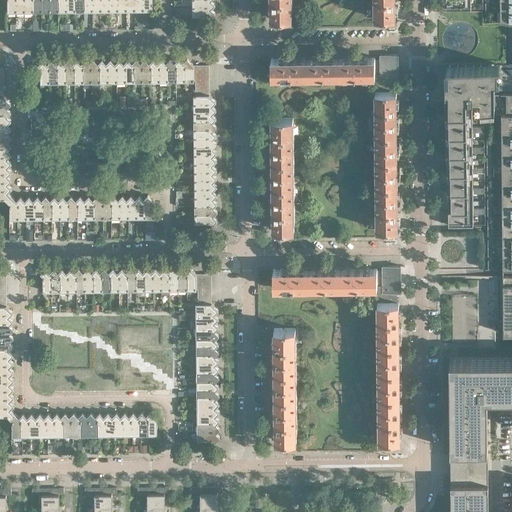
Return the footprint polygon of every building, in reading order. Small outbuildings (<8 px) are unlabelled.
[(17,0),(7,0),(8,11),(17,11),(17,0)] [(25,0),(17,0),(17,11),(26,11),(25,0)] [(34,11),(33,0),(25,0),(26,11),(34,11)] [(42,0),(33,0),(34,11),(43,11),(42,0)] [(51,10),(50,0),(42,0),(43,11),(51,10)] [(59,0),(50,0),(51,10),(59,10),(59,0)] [(67,0),(59,0),(59,10),(68,10),(67,0)] [(76,0),(67,0),(68,10),(76,10),(76,0)] [(85,0),(76,0),(76,10),(85,10),(85,0)] [(94,10),(93,0),(85,0),(85,10),(94,10)] [(102,10),(101,0),(93,0),(94,10),(102,10)] [(110,0),(101,0),(102,10),(110,10),(110,0)] [(118,0),(110,0),(110,10),(119,10),(118,0)] [(127,0),(118,0),(119,10),(127,10),(127,0)] [(135,0),(127,0),(127,10),(136,9),(135,0)] [(144,9),(144,0),(135,0),(136,9),(144,9)] [(152,9),(152,0),(144,0),(144,9),(152,9)] [(292,18),(291,0),(270,0),(270,18),(292,18)] [(395,17),(395,0),(373,0),(374,17),(395,17)] [(445,0),(446,9),(471,8),(470,0),(445,0)] [(511,11),(511,1),(500,1),(500,11),(511,11)] [(215,12),(211,8),(208,5),(193,5),(193,14),(208,14),(211,17),(215,12)] [(511,21),(511,11),(500,11),(500,22),(511,21)] [(398,80),(398,54),(380,54),(380,59),(380,74),(380,81),(394,80),(398,80)] [(339,75),(339,57),(307,58),(307,76),(339,75)] [(375,75),(375,74),(374,59),(374,57),(339,57),(339,75),(372,75),(375,75)] [(109,81),(109,66),(106,63),(102,58),(98,63),(101,66),(101,81),(109,81)] [(118,66),(115,63),(110,58),(106,63),(109,66),(109,81),(118,81),(118,66)] [(127,65),(124,62),(119,58),(115,63),(118,66),(118,81),(127,81),(127,65)] [(135,81),(135,65),(132,62),(128,58),(124,62),(127,65),(127,81),(135,81)] [(144,65),(140,62),(136,58),(132,62),(135,65),(135,81),(144,81),(144,65)] [(152,81),(152,65),(149,62),(145,58),(140,62),(144,65),(144,81),(152,81)] [(161,80),(160,65),(157,62),(153,58),(149,62),(152,65),(152,81),(161,80)] [(169,65),(166,62),(162,58),(157,62),(160,65),(161,80),(169,80),(169,65)] [(178,80),(177,65),(174,62),(170,58),(166,62),(169,65),(169,80),(178,80)] [(186,65),(183,62),(178,58),(174,62),(177,65),(178,80),(186,80),(186,65)] [(194,70),(194,65),(194,64),(187,58),(183,62),(186,65),(186,80),(194,80),(194,76),(194,70)] [(307,76),(307,58),(271,58),(271,76),(307,76)] [(50,66),(47,63),(43,59),(38,64),(41,66),(41,82),(50,82),(50,66)] [(59,82),(59,66),(56,63),(51,59),(47,63),(50,66),(50,82),(59,82)] [(67,66),(64,63),(60,59),(56,63),(59,66),(59,82),(67,81),(67,66)] [(76,81),(76,66),(72,63),(68,59),(64,63),(67,66),(67,81),(76,81)] [(84,81),(84,66),(81,63),(77,59),(72,63),(76,66),(76,81),(84,81)] [(92,66),(89,63),(85,59),(81,63),(84,66),(84,81),(93,81),(92,66)] [(101,81),(101,66),(98,63),(94,59),(89,63),(92,66),(93,81),(101,81)] [(473,188),(473,173),(484,173),(484,167),(473,167),(472,152),(484,152),(484,147),(472,147),(472,132),(484,132),(484,126),(472,126),(472,98),(480,98),(480,105),(486,105),(486,113),(490,113),(490,105),(495,105),(494,78),(499,78),(499,64),(446,65),(446,85),(447,85),(448,159),(448,225),(473,224),(473,213),(485,213),(485,208),(473,208),(473,193),(485,193),(485,187),(473,188)] [(394,90),(394,80),(380,81),(380,74),(375,74),(375,75),(372,75),(372,91),(375,91),(375,90),(394,90)] [(396,109),(396,90),(394,90),(375,90),(375,91),(375,109),(396,109)] [(216,100),(209,93),(196,94),(194,94),(194,102),(209,102),(212,105),(216,100)] [(11,103),(4,96),(0,95),(0,104),(4,104),(7,107),(11,103)] [(216,109),(212,105),(209,102),(194,102),(194,110),(209,110),(212,113),(216,109)] [(11,111),(7,107),(4,104),(0,104),(0,112),(4,112),(7,115),(11,111)] [(398,124),(398,118),(396,118),(396,109),(375,109),(375,134),(397,133),(397,124),(398,124)] [(216,117),(212,113),(209,110),(194,110),(194,119),(209,119),(212,121),(216,117)] [(11,120),(7,115),(4,112),(0,112),(0,120),(4,121),(7,124),(11,120)] [(511,113),(506,114),(501,114),(501,124),(511,124),(511,113)] [(293,135),(293,117),(272,117),(272,135),(293,135)] [(217,126),(212,121),(209,119),(194,119),(194,127),(209,127),(212,130),(217,126)] [(11,128),(7,124),(4,121),(0,120),(0,129),(4,129),(7,132),(11,128)] [(511,134),(511,124),(501,124),(501,135),(511,134)] [(217,134),(212,130),(209,127),(194,127),(194,136),(210,135),(212,138),(217,134)] [(11,136),(7,132),(4,129),(0,129),(0,137),(4,138),(7,141),(11,136)] [(399,149),(398,143),(397,143),(397,133),(375,134),(375,159),(397,159),(397,149),(399,149)] [(511,144),(511,134),(501,135),(501,145),(511,144)] [(217,143),(212,138),(210,135),(194,136),(194,144),(210,144),(213,147),(217,143)] [(293,160),(293,148),(293,135),(272,135),(272,145),(270,145),(270,151),(272,151),(272,160),(293,160)] [(12,145),(7,141),(4,138),(0,137),(0,146),(4,146),(7,149),(12,145)] [(217,151),(213,147),(210,144),(194,144),(194,153),(210,152),(213,155),(217,151)] [(511,155),(511,144),(501,145),(501,155),(511,155)] [(12,153),(7,149),(4,146),(0,146),(0,154),(5,155),(7,158),(12,153)] [(217,159),(213,155),(210,152),(194,153),(194,161),(210,161),(213,164),(217,159)] [(12,162),(7,158),(5,155),(0,154),(0,163),(5,163),(8,166),(12,162)] [(511,165),(511,155),(501,155),(501,166),(511,165)] [(399,174),(399,169),(397,169),(397,159),(375,159),(376,184),(397,184),(397,174),(399,174)] [(293,185),(293,173),(293,160),(272,160),(272,170),(270,170),(270,177),(272,177),(272,185),(293,185)] [(217,168),(212,164),(213,164),(210,161),(194,161),(194,170),(210,170),(213,173),(217,168)] [(12,170),(8,166),(5,163),(0,163),(0,171),(5,171),(8,174),(12,170)] [(511,175),(511,165),(501,166),(502,176),(511,175)] [(217,177),(213,173),(210,170),(194,170),(195,178),(210,178),(213,181),(217,177)] [(12,179),(8,174),(5,171),(0,171),(0,179),(5,180),(8,183),(12,179)] [(511,185),(511,175),(502,176),(502,186),(511,185)] [(217,185),(213,181),(210,178),(195,178),(195,187),(210,187),(213,190),(217,185)] [(12,187),(8,183),(5,180),(0,179),(0,188),(5,188),(8,191),(12,187)] [(399,199),(399,194),(397,194),(397,184),(376,184),(376,209),(397,209),(397,199),(399,199)] [(294,210),(293,185),(272,185),(272,195),(271,195),(271,201),(272,201),(272,210),(294,210)] [(511,196),(511,185),(502,186),(502,196),(511,196)] [(217,194),(213,190),(210,187),(195,187),(195,195),(210,195),(213,198),(217,194)] [(12,195),(8,191),(5,188),(0,188),(0,197),(5,198),(7,200),(12,195)] [(96,202),(93,199),(88,194),(84,199),(87,202),(87,217),(96,217),(96,202)] [(104,202),(101,198),(97,194),(93,199),(96,202),(96,217),(104,217),(104,202)] [(113,217),(113,201),(109,198),(105,194),(101,198),(104,202),(104,217),(113,217)] [(121,201),(118,198),(114,194),(109,198),(113,201),(113,217),(121,217),(121,201)] [(130,217),(129,201),(126,198),(122,194),(118,198),(121,201),(121,217),(130,217)] [(138,201),(135,198),(131,194),(126,198),(129,201),(130,217),(138,217),(138,201)] [(147,216),(146,201),(143,198),(139,194),(135,198),(138,201),(138,217),(147,216)] [(155,216),(155,201),(147,194),(143,198),(146,201),(147,216),(155,216)] [(19,218),(19,202),(16,199),(12,195),(7,200),(10,203),(10,218),(19,218)] [(28,202),(25,199),(20,195),(16,199),(19,202),(19,218),(28,218),(28,202)] [(36,218),(36,202),(33,199),(29,195),(25,199),(28,202),(28,218),(36,218)] [(45,202),(41,199),(37,195),(33,199),(36,202),(36,218),(45,218),(45,202)] [(53,202),(50,199),(46,195),(41,199),(45,202),(45,218),(53,217),(53,202)] [(62,217),(62,202),(58,199),(54,195),(50,199),(53,202),(53,217),(62,217)] [(70,202),(67,199),(63,195),(58,199),(62,202),(62,217),(70,217),(70,202)] [(78,217),(78,202),(75,199),(71,195),(67,199),(70,202),(70,217),(78,217)] [(87,217),(87,202),(84,199),(80,195),(75,199),(78,202),(78,217),(87,217)] [(217,202),(213,198),(210,195),(195,195),(195,204),(210,203),(213,206),(217,202)] [(511,206),(511,196),(502,196),(502,207),(511,206)] [(218,211),(213,206),(210,203),(195,204),(195,212),(210,212),(213,215),(218,211)] [(511,216),(511,206),(502,207),(502,217),(511,216)] [(398,227),(397,209),(376,209),(376,228),(398,227)] [(294,229),(294,210),(272,210),(273,229),(294,229)] [(218,219),(213,215),(210,212),(195,212),(195,221),(210,221),(213,224),(218,219)] [(511,227),(511,216),(502,217),(502,227),(511,227)] [(511,237),(511,227),(502,227),(502,238),(511,237)] [(511,247),(511,237),(502,238),(502,248),(511,247)] [(511,258),(511,247),(502,248),(502,258),(511,258)] [(511,268),(511,258),(502,258),(502,268),(511,268)] [(401,291),(400,265),(382,265),(382,270),(382,285),(383,292),(396,292),(401,291)] [(171,274),(168,271),(164,266),(160,271),(163,274),(163,289),(171,289),(171,274)] [(180,289),(180,273),(177,270),(172,266),(168,271),(171,274),(171,289),(180,289)] [(188,289),(188,273),(185,270),(181,266),(177,270),(180,273),(180,289),(188,289)] [(196,279),(196,273),(189,266),(185,270),(188,273),(188,289),(196,289),(196,288),(196,285),(196,279)] [(78,275),(75,272),(71,267),(66,272),(69,275),(70,290),(78,290),(78,275)] [(86,290),(86,274),(83,272),(79,267),(75,272),(78,275),(78,290),(86,290)] [(95,290),(95,274),(92,271),(87,267),(83,272),(86,274),(86,290),(95,290)] [(103,290),(103,274),(100,271),(96,267),(92,271),(95,274),(95,290),(103,290)] [(112,274),(109,271),(104,267),(100,271),(103,274),(103,290),(112,290),(112,274)] [(120,290),(120,274),(117,271),(113,267),(109,271),(112,274),(112,290),(120,290)] [(129,289),(129,274),(126,271),(122,267),(117,271),(120,274),(120,290),(129,289)] [(138,289),(137,274),(134,271),(130,267),(126,271),(129,274),(129,289),(138,289)] [(146,274),(143,271),(139,267),(134,271),(137,274),(138,289),(146,289),(146,274)] [(154,289),(154,274),(151,271),(147,267),(143,271),(146,274),(146,289),(154,289)] [(163,289),(163,274),(160,271),(155,267),(151,271),(154,274),(154,289),(163,289)] [(53,275),(49,272),(45,268),(41,273),(43,275),(43,290),(53,290),(53,275)] [(61,290),(61,275),(58,272),(54,268),(49,272),(53,275),(53,290),(61,290)] [(70,290),(69,275),(66,272),(62,268),(58,272),(61,275),(61,290),(70,290)] [(309,286),(309,268),(273,269),(273,287),(309,286)] [(341,286),(341,268),(309,268),(309,286),(341,286)] [(377,285),(377,270),(377,268),(341,268),(341,286),(374,286),(374,285),(377,285)] [(511,332),(511,268),(502,268),(503,275),(503,320),(500,320),(500,324),(503,324),(503,332),(511,332)] [(397,301),(396,292),(383,292),(382,285),(377,285),(374,285),(374,286),(374,302),(377,302),(377,301),(397,301)] [(398,301),(397,301),(377,301),(377,302),(377,320),(399,319),(398,301)] [(211,302),(198,302),(196,302),(196,310),(211,310),(214,313),(219,309),(211,302)] [(13,311),(6,304),(0,304),(0,312),(6,313),(9,315),(13,311)] [(219,317),(214,313),(211,310),(196,310),(196,319),(212,319),(215,322),(219,317)] [(14,320),(9,315),(6,313),(0,312),(0,321),(6,321),(9,324),(14,320)] [(219,326),(215,322),(212,319),(196,319),(196,327),(212,327),(215,330),(219,326)] [(401,335),(401,329),(399,329),(399,319),(377,320),(378,345),(399,344),(399,335),(401,335)] [(14,328),(9,324),(6,321),(0,321),(0,329),(6,329),(9,332),(14,328)] [(219,334),(215,330),(212,327),(196,327),(196,336),(212,336),(215,339),(219,334)] [(295,346),(295,328),(274,328),(274,346),(295,346)] [(14,337),(9,332),(6,329),(0,329),(0,337),(7,338),(10,341),(14,337)] [(219,343),(215,339),(212,336),(196,336),(196,344),(212,344),(215,347),(219,343)] [(14,345),(10,341),(7,338),(0,337),(0,346),(7,346),(10,349),(14,345)] [(219,351),(215,347),(212,344),(196,344),(196,353),(212,353),(215,356),(219,351)] [(401,360),(401,354),(399,354),(399,344),(378,345),(378,370),(399,370),(399,360),(401,360)] [(14,353),(10,349),(7,346),(0,346),(0,354),(7,355),(10,358),(14,353)] [(296,371),(295,346),(274,346),(274,356),(272,356),(272,362),(274,362),(274,371),(296,371)] [(219,360),(215,356),(212,353),(196,353),(197,361),(212,361),(215,364),(219,360)] [(14,362),(10,358),(7,355),(0,354),(0,363),(7,363),(10,366),(14,362)] [(511,357),(483,357),(449,358),(450,433),(450,455),(450,463),(451,474),(450,511),(488,511),(488,474),(488,463),(488,455),(487,395),(511,394),(511,357)] [(219,368),(215,364),(212,361),(197,361),(197,370),(212,369),(215,372),(219,368)] [(14,370),(10,366),(7,363),(0,363),(0,371),(7,372),(10,375),(14,370)] [(219,377),(215,373),(215,372),(212,369),(197,370),(197,379),(212,378),(215,381),(219,377)] [(401,385),(401,380),(399,380),(399,370),(378,370),(378,395),(399,395),(399,385),(401,385)] [(14,379),(10,375),(7,372),(0,371),(0,380),(7,380),(10,383),(14,379)] [(296,396),(296,371),(274,371),(274,381),(273,381),(273,387),(274,387),(275,396),(296,396)] [(219,385),(215,381),(212,378),(197,379),(197,387),(212,387),(215,390),(219,385)] [(14,387),(10,383),(7,380),(0,380),(0,388),(7,389),(10,391),(14,387)] [(220,394),(215,390),(212,387),(197,387),(197,395),(212,395),(215,398),(220,394)] [(14,396),(10,391),(7,389),(0,388),(0,397),(7,397),(10,400),(14,396)] [(220,402),(215,398),(212,395),(197,395),(197,404),(213,404),(215,407),(220,402)] [(401,410),(401,405),(400,405),(399,395),(378,395),(378,420),(400,420),(400,410),(401,410)] [(296,421),(296,396),(275,396),(275,406),(273,406),(273,412),(275,412),(275,421),(296,421)] [(14,404),(10,400),(7,397),(0,397),(0,405),(7,405),(10,408),(14,404)] [(220,411),(218,409),(215,407),(213,404),(197,404),(197,412),(213,412),(216,415),(220,411)] [(14,412),(10,408),(7,405),(0,405),(0,414),(7,415),(10,417),(14,412)] [(98,419),(95,416),(91,411),(87,416),(90,419),(90,434),(98,434),(98,419)] [(107,418),(103,415),(99,411),(95,416),(98,419),(98,434),(107,434),(107,418)] [(115,434),(115,418),(112,415),(108,411),(103,415),(107,418),(107,434),(115,434)] [(124,418),(120,415),(116,411),(112,415),(115,418),(115,434),(124,434),(124,418)] [(132,434),(132,418),(129,415),(125,411),(120,415),(124,418),(124,434),(132,434)] [(140,418),(137,415),(133,411),(129,415),(132,418),(132,434),(141,433),(140,418)] [(149,418),(146,415),(141,411),(137,415),(140,418),(141,433),(149,433),(149,418)] [(157,433),(157,418),(150,411),(146,415),(149,418),(149,433),(157,433)] [(22,419),(19,416),(14,412),(10,417),(12,420),(13,435),(22,435),(22,419)] [(30,435),(30,419),(27,416),(23,412),(19,416),(22,419),(22,435),(30,435)] [(39,419),(36,416),(31,412),(27,416),(30,419),(30,435),(39,435),(39,419)] [(47,419),(44,416),(40,412),(36,416),(39,419),(39,435),(47,435),(47,419)] [(56,434),(56,419),(52,416),(48,412),(44,416),(47,419),(47,435),(56,434)] [(64,419),(61,416),(57,412),(52,416),(56,419),(56,434),(64,434),(64,419)] [(73,434),(72,419),(69,416),(65,412),(61,416),(64,419),(64,434),(73,434)] [(81,419),(78,416),(73,412),(69,416),(72,419),(73,434),(81,434),(81,419)] [(90,419),(87,416),(82,412),(78,416),(81,419),(81,434),(90,434),(90,419)] [(220,419),(216,415),(213,412),(197,412),(197,421),(213,421),(216,423),(220,419)] [(400,438),(400,420),(378,420),(379,439),(400,438)] [(220,428),(216,423),(213,421),(197,421),(197,429),(213,429),(216,432),(220,428)] [(296,440),(296,421),(275,421),(275,440),(296,440)] [(220,436),(216,432),(213,429),(197,429),(197,439),(213,438),(215,441),(220,436)] [(164,511),(165,506),(164,492),(153,492),(148,492),(147,511),(164,511)] [(217,511),(217,505),(217,492),(206,492),(200,492),(200,511),(217,511)] [(59,511),(59,506),(59,493),(47,494),(42,494),(42,511),(59,511)] [(111,511),(112,506),(112,493),(100,493),(95,493),(95,511),(111,511)]
